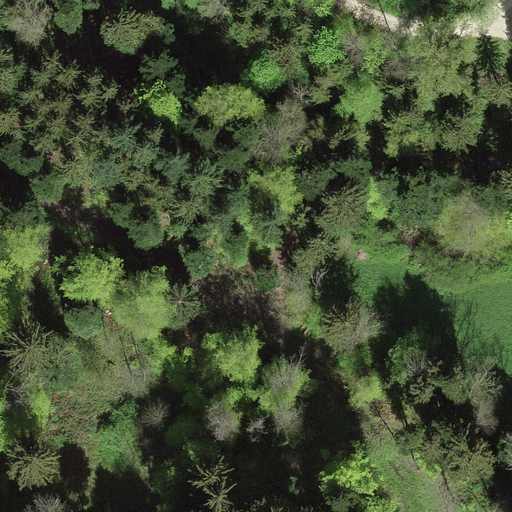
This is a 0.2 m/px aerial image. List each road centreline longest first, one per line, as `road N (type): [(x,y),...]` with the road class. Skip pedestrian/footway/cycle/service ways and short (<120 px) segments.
road 1 (track): [(0,172),(204,289),(318,367)]
road 2 (track): [(487,17),(421,28),(342,0)]
